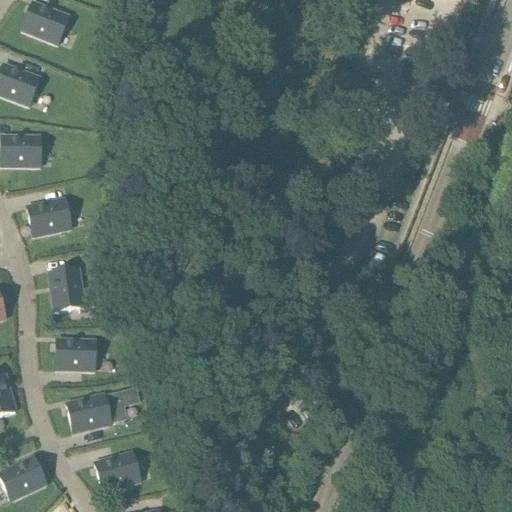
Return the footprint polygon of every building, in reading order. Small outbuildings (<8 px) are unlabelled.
[(68,20),(32,6),(21,34),(57,48),(68,20)] [(39,82),(3,68),(0,75),(0,99),(29,110),(39,82)] [(40,140),(1,140),(0,170),(40,170),(40,140)] [(65,203),(26,211),(32,240),(71,232),(65,203)] [(184,250),(200,251),(220,252),(221,228),(210,227),(210,219),(198,218),(198,214),(181,213),(180,226),(184,227),(184,250)] [(84,311),(78,272),(48,277),(54,316),(84,311)] [(56,343),(55,373),(94,374),(95,344),(56,343)] [(0,378),(0,419),(15,415),(4,378),(0,378)] [(66,407),(73,437),(111,428),(104,398),(66,407)] [(132,456),(94,467),(102,496),(140,485),(132,456)] [(0,476),(0,483),(10,505),(45,488),(33,461),(0,476)]
